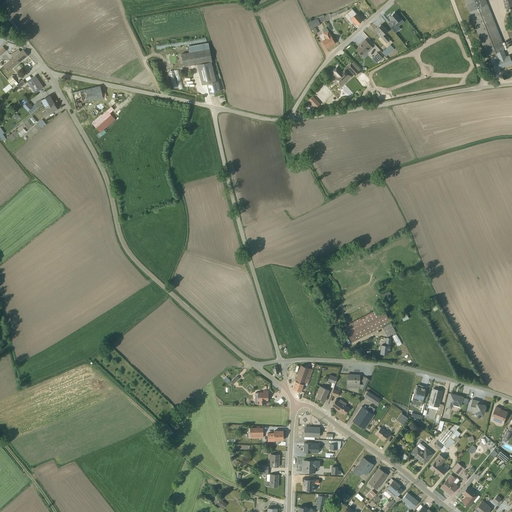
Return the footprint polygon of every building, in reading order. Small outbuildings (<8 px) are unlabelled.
[(506,49),(485,0),(464,0),(487,56),(496,53),(499,59),(496,60),(499,68),(511,62),(511,61),(509,55),(506,56),(504,50),(506,49)] [(511,6),(511,0),(503,0),(505,8),(511,6)] [(353,8),(351,4),(330,15),(329,13),(324,16),(327,21),(332,18),(331,18),(347,11),(347,10),(348,10),(348,9),(349,9),(349,8),(350,8),(351,9),(353,8)] [(349,10),(343,16),(347,21),(350,19),(353,23),(354,22),(356,24),(362,20),(356,13),(354,15),(349,10)] [(394,12),(389,17),(391,20),(391,21),(390,20),(387,23),(394,33),(400,29),(398,26),(403,22),(400,18),(394,12)] [(310,28),(320,24),(317,18),(308,22),(310,28)] [(387,31),(381,24),(376,29),(378,32),(377,33),(380,36),(377,39),(386,48),(381,52),(385,56),(387,58),(392,54),(390,52),(396,46),(392,42),(384,33),(387,31)] [(334,43),(326,28),(321,30),(323,33),(322,33),(324,36),(323,37),(324,39),(322,41),(326,48),(334,43)] [(372,48),(364,40),(361,43),(361,44),(355,49),(362,56),(372,48)] [(8,72),(28,55),(23,49),(20,52),(18,49),(15,51),(10,54),(13,57),(3,66),(8,72)] [(220,91),(218,81),(217,81),(215,81),(211,62),(211,61),(209,49),(181,53),(181,54),(183,66),(184,67),(197,64),(202,85),(206,84),(209,94),(220,91)] [(381,57),(377,53),(371,58),(376,62),(381,57)] [(360,69),(352,61),(346,67),(354,76),(359,72),(358,70),(360,69)] [(342,71),(337,66),(331,72),(336,77),(333,80),(334,81),(333,81),(336,84),(337,84),(340,87),(351,76),(344,69),(342,71)] [(184,89),(180,70),(175,72),(180,90),(184,89)] [(34,93),(43,87),(35,75),(26,81),(34,93)] [(12,76),(7,80),(11,85),(12,85),(13,86),(17,83),(12,76)] [(16,90),(25,83),(22,80),(13,86),(16,90)] [(12,87),(9,84),(2,89),(5,92),(12,87)] [(106,97),(105,93),(102,94),(100,86),(72,93),(75,108),(82,107),(81,103),(106,97)] [(27,101),(22,105),(30,113),(37,108),(43,104),(45,107),(53,102),(49,95),(35,103),(32,106),(27,101)] [(319,103),(313,96),(308,100),(315,108),(319,103)] [(57,109),(53,102),(45,107),(47,110),(41,113),(44,117),(57,109)] [(99,132),(104,128),(96,120),(92,124),(99,132)] [(341,322),(343,326),(343,327),(351,342),(390,322),(382,306),(346,325),(343,320),(341,322)] [(390,323),(382,327),(387,337),(395,332),(390,323)] [(401,344),(395,334),(392,336),(397,346),(401,344)] [(380,353),(387,354),(387,349),(389,349),(390,338),(385,338),(384,345),(381,345),(380,353)] [(308,383),(313,369),(301,365),(292,388),(300,391),(304,382),(308,383)] [(347,386),(347,387),(360,388),(364,390),(369,379),(362,376),(360,380),(363,382),(362,384),(359,384),(359,374),(347,374),(347,386)] [(329,375),(327,381),(332,382),(330,387),(333,388),(335,383),(337,377),(329,375)] [(237,376),(231,381),(233,384),(239,378),(237,376)] [(422,402),(426,387),(420,385),(420,387),(417,386),(412,403),(419,405),(421,402),(422,402)] [(316,397),(324,401),(326,397),(325,397),(329,390),(319,386),(316,392),(317,393),(316,397)] [(434,422),(438,423),(440,415),(441,415),(443,406),(443,405),(443,404),(438,403),(442,391),(433,388),(432,388),(427,407),(437,410),(434,422)] [(254,403),(266,404),(266,397),(269,397),(269,392),(268,392),(268,390),(263,390),(263,392),(257,392),(257,393),(255,393),(254,403)] [(380,399),(367,390),(363,396),(376,405),(380,399)] [(450,393),(446,407),(451,409),(452,405),(460,407),(461,402),(467,403),(468,399),(462,398),(462,397),(450,393)] [(336,399),(331,405),(335,408),(335,409),(341,413),(342,413),(344,414),(349,407),(345,405),(346,403),(340,399),(338,400),(336,399)] [(479,401),(472,399),(470,405),(475,407),(473,412),(482,415),(485,406),(478,404),(479,401)] [(372,413),(375,408),(369,405),(366,409),(361,406),(352,420),(364,428),(374,414),(372,413)] [(490,420),(502,425),(508,412),(504,410),(503,411),(500,410),(501,408),(496,406),(490,420)] [(407,418),(400,413),(396,419),(403,424),(407,418)] [(170,427),(173,426),(170,421),(163,425),(168,433),(172,431),(170,427)] [(441,432),(443,422),(440,421),(438,427),(434,426),(432,430),(437,431),(441,432)] [(459,426),(454,424),(449,430),(447,429),(433,446),(439,450),(440,449),(459,426)] [(249,427),(250,438),(262,438),(262,427),(260,427),(259,427),(256,426),(256,427),(249,427)] [(314,436),(319,437),(319,427),(304,426),(303,439),(314,439),(314,436)] [(502,440),(506,442),(508,439),(511,432),(511,431),(511,429),(511,427),(509,426),(503,437),(504,437),(502,440)] [(380,427),(375,434),(379,437),(378,437),(383,441),(385,438),(388,440),(392,434),(380,427)] [(440,449),(443,452),(446,448),(459,438),(457,437),(460,434),(456,430),(440,449)] [(267,433),(267,441),(274,441),(274,440),(283,440),(282,431),(273,431),(273,433),(267,433)] [(303,442),(303,452),(318,452),(319,443),(303,442)] [(411,453),(424,463),(432,453),(420,442),(411,453)] [(501,451),(497,456),(504,462),(505,460),(506,461),(508,459),(507,458),(508,457),(501,451)] [(270,454),(270,466),(278,466),(279,454),(270,454)] [(441,465),(445,459),(439,454),(429,467),(440,477),(448,467),(445,464),(443,466),(441,465)] [(366,474),(373,464),(363,457),(357,467),(355,466),(352,471),(359,476),(362,472),(366,474)] [(303,460),(302,472),(315,472),(315,467),(319,467),(319,460),(315,460),(303,460)] [(453,470),(458,475),(464,468),(459,463),(453,470)] [(387,474),(379,468),(368,483),(376,489),(387,474)] [(265,481),(265,486),(278,486),(278,474),(266,474),(266,481),(265,481)] [(455,478),(451,474),(440,487),(449,495),(457,486),(455,484),(459,480),(456,477),(455,478)] [(303,483),(303,490),(314,490),(314,484),(318,484),(318,479),(314,479),(312,479),(312,478),(302,478),(302,483),(303,483)] [(388,486),(382,493),(388,498),(390,496),(393,498),(392,499),(392,498),(385,505),(389,508),(399,497),(397,495),(402,489),(397,485),(398,484),(393,480),(388,486)] [(461,500),(469,507),(473,501),(474,502),(479,496),(478,495),(477,494),(477,493),(467,486),(461,493),(465,496),(461,500)] [(367,495),(370,499),(375,494),(372,490),(367,495)] [(417,501),(407,492),(401,499),(406,503),(405,505),(410,509),(411,508),(412,508),(417,501)] [(350,497),(344,493),(340,498),(346,502),(350,497)] [(325,504),(326,497),(318,495),(316,508),(322,510),(323,504),(325,504)] [(498,495),(493,501),(496,504),(497,503),(499,505),(502,501),(500,499),(501,498),(498,495)] [(221,498),(216,503),(223,508),(227,503),(221,498)] [(487,511),(491,507),(482,500),(473,511),(475,511),(487,511)]
